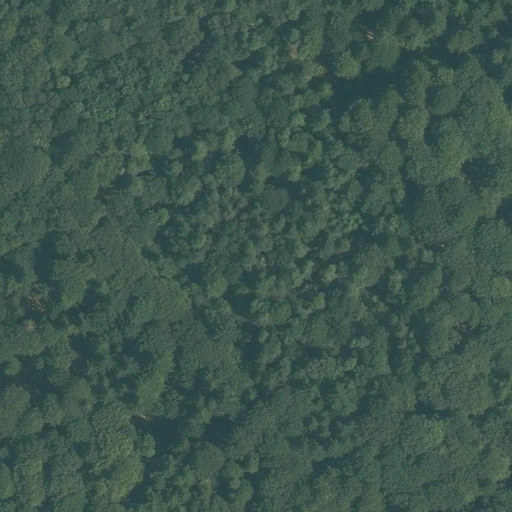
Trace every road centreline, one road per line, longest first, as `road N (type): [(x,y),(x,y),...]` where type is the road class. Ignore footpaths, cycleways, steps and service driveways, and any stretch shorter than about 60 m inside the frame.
road 1 (unknown): [(0,21),(71,148),(153,236),(228,279),(511,372)]
road 2 (track): [(267,500),(423,507),(455,495),(511,451)]
road 3 (track): [(443,0),(511,149)]
